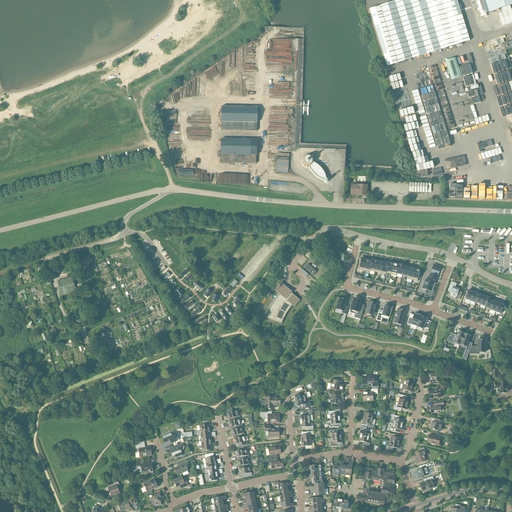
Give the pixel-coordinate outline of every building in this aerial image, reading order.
[(508,0),(474,0),(478,14),(496,10),(500,26),(511,22),(511,8),(510,9),(509,5),(510,5),(508,0)] [(505,50),(511,47),(511,41),(503,44),(505,50)] [(464,87),(479,83),(477,73),(473,74),(470,64),(457,67),(460,77),(462,77),(464,87)] [(474,90),(467,92),(476,125),(483,123),(480,110),(476,111),(474,104),(477,103),(476,96),(474,90)] [(222,130),(257,131),(257,123),(258,123),(258,107),(221,106),(221,122),(222,122),(222,130)] [(428,110),(430,116),(438,113),(436,107),(428,110)] [(433,138),(448,133),(445,121),(432,124),(434,131),(431,132),(433,138)] [(419,137),(407,139),(409,152),(421,150),(419,137)] [(221,163),(256,163),(256,155),(257,155),(257,146),(257,140),(221,139),(221,145),(221,155),(221,163)] [(478,141),(480,151),(492,148),(490,139),(478,141)] [(451,152),(448,145),(442,147),(445,154),(451,152)] [(487,158),(497,154),(495,149),(485,152),(487,158)] [(275,172),(288,172),(289,154),(276,153),(275,172)] [(310,153),(309,153),(308,153),(307,153),(306,153),(305,153),(304,154),(303,154),(303,155),(302,155),(302,156),(301,157),(301,158),(301,159),(300,159),(300,160),(300,161),(301,162),(301,163),(301,164),(302,165),(302,166),(303,166),(303,167),(304,167),(305,167),(305,168),(306,168),(307,168),(309,168),(310,170),(311,171),(312,173),(314,174),(315,176),(317,177),(318,178),(320,179),(322,180),(323,180),(323,181),(324,181),(324,182),(325,183),(326,183),(327,183),(328,183),(329,183),(329,182),(330,181),(330,180),(330,179),(329,179),(329,178),(328,178),(328,177),(327,177),(326,175),(326,173),(325,171),(324,169),(322,167),(321,166),(319,164),(317,163),(316,162),(316,161),(316,160),(316,159),(315,158),(315,157),(315,156),(314,156),(314,155),(313,155),(313,154),(312,154),(311,153),(310,153)] [(494,157),(484,160),(485,165),(495,163),(494,157)] [(449,162),(450,168),(466,165),(465,159),(449,162)] [(449,190),(448,198),(503,200),(503,192),(496,192),(497,180),(480,179),(480,183),(471,183),(471,184),(462,183),(461,186),(455,186),(455,187),(462,188),(461,195),(456,195),(456,190),(449,190)] [(357,195),(367,196),(367,186),(351,185),(351,195),(355,195),(357,195)] [(361,258),(358,270),(364,271),(367,260),(362,259),(362,258),(361,258)] [(367,260),(364,271),(369,273),(370,271),(372,261),(367,260)] [(372,261),(370,271),(375,272),(378,261),(373,260),(372,260),(372,261)] [(378,261),(375,272),(380,274),(383,262),(378,261)] [(383,262),(380,274),(386,275),(386,274),(388,264),(383,262)] [(388,264),(386,274),(391,275),(394,264),(389,262),(388,262),(388,264)] [(304,268),(313,275),(314,275),(316,272),(314,270),(316,267),(315,266),(316,264),(315,263),(314,264),(313,264),(311,266),(311,267),(308,264),(305,267),(304,268)] [(394,264),(391,275),(396,276),(397,274),(399,265),(394,264)] [(407,276),(406,279),(412,280),(415,269),(410,267),(407,276)] [(187,269),(180,275),(182,277),(189,271),(187,269)] [(415,269),(412,280),(417,281),(420,270),(415,269)] [(192,274),(185,280),(187,283),(194,277),(192,274)] [(424,281),(421,288),(426,289),(431,291),(432,292),(435,283),(438,277),(430,274),(429,278),(429,279),(429,280),(426,279),(425,282),(424,281)] [(61,296),(76,292),(72,277),(57,281),(61,296)] [(196,282),(193,284),(200,290),(203,287),(196,282)] [(451,282),(448,291),(451,293),(450,295),(456,297),(456,298),(460,299),(462,292),(459,291),(459,289),(455,288),(457,284),(451,282)] [(269,311),(266,318),(281,324),(282,322),(284,319),(286,314),(289,309),(292,305),(294,306),(299,300),(293,294),(292,295),(290,294),(291,293),(292,292),(281,283),(283,285),(277,292),(280,294),(276,300),(272,305),(269,311)] [(229,287),(223,294),(225,296),(231,289),(229,287)] [(468,290),(465,299),(470,301),(474,292),(469,290),(468,290)] [(474,292),(470,301),(475,303),(479,294),(474,292)] [(479,294),(475,303),(481,305),(484,296),(479,294)] [(188,295),(180,301),(182,304),(190,298),(188,295)] [(484,296),(481,305),(485,306),(486,307),(488,299),(489,299),(489,298),(484,296)] [(339,298),(336,309),(342,311),(342,313),(344,314),(346,314),(348,307),(345,306),(347,300),(339,298)] [(351,307),(350,312),(355,314),(354,317),(360,319),(364,308),(360,307),(361,303),(360,303),(361,300),(356,298),(355,298),(354,298),(353,302),(351,302),(350,306),(351,307)] [(485,306),(485,308),(490,310),(493,301),(489,299),(488,299),(486,307),(485,306)] [(192,301),(185,306),(187,309),(194,304),(192,301)] [(493,301),(490,310),(495,312),(499,303),(493,301)] [(368,302),(365,314),(369,315),(369,317),(373,318),(374,316),(376,316),(377,313),(374,312),(375,311),(374,311),(376,304),(368,302)] [(499,303),(495,312),(500,314),(501,314),(504,305),(503,305),(499,303)] [(228,306),(225,308),(230,316),(233,314),(228,306)] [(378,312),(376,320),(381,321),(382,318),(388,320),(392,307),(385,306),(383,314),(378,312)] [(198,309),(191,314),(193,317),(200,312),(198,309)] [(394,323),(401,325),(401,328),(404,329),(406,322),(407,320),(404,319),(406,311),(398,309),(394,321),(394,323)] [(222,311),(219,313),(225,320),(228,318),(222,311)] [(409,315),(407,324),(411,325),(411,324),(417,326),(421,316),(415,314),(414,317),(409,315)] [(417,326),(417,327),(423,329),(423,328),(428,330),(431,323),(426,321),(427,318),(421,316),(417,326)] [(115,323),(124,320),(123,317),(109,322),(111,328),(116,326),(115,323)] [(450,336),(448,342),(454,344),(454,343),(460,345),(464,334),(458,332),(457,335),(454,334),(452,337),(450,336)] [(464,334),(460,345),(466,347),(465,350),(469,352),(471,346),(472,343),(468,342),(470,336),(464,334)] [(475,347),(472,354),(477,354),(477,352),(485,353),(485,340),(477,340),(477,347),(475,347)] [(491,370),(491,378),(499,378),(498,373),(499,373),(499,370),(498,370),(498,369),(491,370)] [(433,381),(433,384),(440,384),(439,377),(436,378),(436,373),(430,374),(430,373),(427,374),(428,380),(429,380),(429,382),(433,381)] [(374,376),(362,377),(363,385),(372,384),(372,387),(378,387),(378,381),(374,381),(374,376)] [(402,376),(400,384),(403,384),(413,387),(414,382),(412,381),(413,379),(402,376)] [(330,390),(343,392),(344,386),(341,385),(342,381),(331,379),(330,383),(331,384),(330,390)] [(494,389),(500,389),(500,394),(506,393),(506,386),(509,386),(509,382),(506,382),(506,381),(499,381),(499,382),(494,383),(494,389)] [(399,392),(405,393),(406,391),(412,392),(413,387),(403,384),(402,389),(400,389),(399,392)] [(438,390),(429,391),(430,399),(441,397),(441,392),(444,392),(444,387),(438,387),(438,390)] [(363,393),(363,401),(373,401),(373,395),(378,395),(378,389),(371,390),(371,393),(363,393)] [(294,398),(295,401),(305,398),(305,399),(308,398),(306,390),(298,392),(299,395),(295,396),(295,398),(294,398)] [(341,399),(339,399),(339,396),(330,394),(329,400),(331,400),(330,403),(340,405),(341,399)] [(398,402),(408,405),(409,400),(407,399),(408,397),(399,395),(398,397),(400,398),(398,402)] [(265,398),(265,409),(273,408),(274,405),(280,405),(280,398),(265,398)] [(296,405),(297,404),(298,407),(301,406),(302,409),(311,407),(310,403),(309,403),(306,403),(305,399),(305,398),(295,401),(296,405)] [(433,405),(431,406),(432,414),(441,413),(441,409),(444,408),(443,401),(434,402),(433,402),(433,405)] [(393,409),(401,412),(402,409),(407,410),(408,405),(398,402),(398,406),(395,405),(393,409)] [(363,418),(373,420),(374,415),(375,415),(376,412),(370,411),(370,409),(364,408),(364,413),(363,418)] [(300,418),(299,418),(300,422),(310,421),(313,421),(312,413),(312,409),(309,410),(304,410),(304,413),(305,416),(300,416),(300,418)] [(229,419),(230,422),(239,419),(239,420),(240,419),(239,416),(238,416),(236,411),(227,414),(227,417),(227,420),(229,419)] [(330,414),(331,419),(340,419),(340,414),(335,414),(335,411),(328,412),(328,415),(330,414)] [(268,419),(268,422),(279,422),(279,414),(272,414),(272,412),(260,412),(260,417),(263,419),(268,419)] [(394,424),(403,425),(404,420),(405,416),(399,415),(399,416),(393,415),(392,418),(395,419),(394,424)] [(367,427),(374,428),(375,420),(373,420),(363,418),(362,423),(367,424),(367,427)] [(231,428),(232,430),(241,428),(243,428),(242,424),(240,425),(239,420),(239,419),(230,422),(229,422),(230,425),(229,426),(230,428),(231,428)] [(329,427),(329,428),(338,427),(338,424),(341,424),(340,419),(331,419),(331,421),(328,423),(328,426),(329,427)] [(431,429),(440,432),(441,431),(442,431),(443,431),(443,430),(443,428),(442,427),(442,424),(443,425),(444,422),(436,419),(435,423),(433,422),(431,429)] [(209,421),(203,422),(203,425),(199,425),(200,431),(210,430),(209,421)] [(304,427),(304,430),(313,429),(313,426),(310,427),(310,421),(300,422),(300,425),(301,425),(301,427),(304,427)] [(403,425),(394,424),(393,429),(390,428),(390,431),(399,433),(399,430),(402,430),(403,425)] [(269,432),(269,437),(279,437),(279,429),(271,429),(271,426),(265,426),(265,432),(269,432)] [(234,437),(234,439),(244,436),(244,437),(245,436),(244,433),(243,433),(241,428),(232,430),(232,431),(232,434),(231,434),(232,437),(234,437)] [(360,436),(370,438),(370,433),(372,433),(372,430),(367,429),(366,432),(360,431),(360,436)] [(331,433),(332,438),(342,438),(341,433),(338,433),(338,430),(330,431),(330,433),(331,433)] [(168,434),(162,436),(164,443),(170,441),(171,444),(179,441),(178,437),(176,438),(174,432),(168,435),(168,434)] [(301,437),(301,441),(311,440),(311,435),(314,434),(313,432),(304,432),(305,435),(301,436),(301,437)] [(390,442),(400,443),(401,438),(395,437),(396,435),(390,434),(389,436),(391,437),(390,442)] [(427,443),(439,446),(440,439),(444,440),(444,436),(438,434),(437,437),(429,435),(427,443)] [(236,445),(237,448),(247,445),(246,441),(245,442),(244,437),(244,436),(234,439),(235,442),(234,442),(235,445),(236,445)] [(363,445),(370,446),(370,443),(369,443),(370,438),(360,436),(359,441),(364,442),(363,445)] [(342,438),(332,438),(332,443),(331,443),(331,447),(337,446),(337,443),(342,443),(342,438)] [(307,446),(307,449),(315,449),(314,445),(312,446),(311,440),(301,441),(301,444),(302,444),(302,446),(307,446)] [(174,456),(175,458),(182,455),(181,452),(182,452),(183,450),(184,448),(184,447),(184,446),(188,444),(187,441),(183,443),(169,449),(172,456),(174,456)] [(142,442),(135,443),(136,452),(140,452),(141,457),(151,455),(150,447),(143,448),(142,442)] [(387,449),(393,450),(393,448),(399,449),(400,443),(390,442),(389,447),(387,446),(387,449)] [(268,456),(268,459),(277,458),(277,455),(281,454),(280,446),(268,448),(269,456),(268,456)] [(417,457),(414,457),(416,465),(426,462),(424,457),(429,455),(427,450),(424,451),(423,448),(420,449),(421,452),(416,454),(417,457)] [(238,457),(238,460),(248,459),(249,459),(249,455),(247,455),(246,450),(237,451),(237,455),(236,455),(236,457),(238,457)] [(213,453),(205,455),(205,458),(206,463),(216,462),(215,457),(214,457),(213,453)] [(271,463),(272,470),(283,468),(282,461),(278,461),(277,458),(268,459),(269,463),(271,463)] [(239,466),(239,469),(249,467),(249,468),(250,467),(250,464),(249,464),(248,459),(238,460),(238,461),(238,463),(237,463),(238,466),(239,466)] [(141,466),(142,473),(153,471),(152,463),(149,464),(149,460),(137,462),(137,467),(141,466)] [(175,468),(177,475),(187,471),(185,464),(188,463),(187,460),(177,464),(178,467),(175,468)] [(345,475),(351,476),(353,462),(350,462),(349,466),(346,465),(345,475)] [(422,468),(417,470),(420,478),(429,475),(427,469),(435,467),(433,462),(421,466),(422,468)] [(240,475),(241,478),(252,476),(251,473),(250,473),(249,468),(249,467),(239,469),(240,469),(239,469),(240,472),(239,472),(239,475),(240,475)] [(356,501),(384,505),(384,504),(390,505),(390,501),(396,501),(397,496),(394,495),(395,490),(392,489),(393,484),(394,484),(395,478),(394,478),(395,471),(372,468),(372,469),(361,467),(359,480),(365,481),(365,480),(381,482),(380,488),(382,488),(381,493),(369,491),(369,490),(363,489),(362,496),(357,495),(356,501)] [(209,481),(210,481),(218,480),(217,477),(218,477),(217,472),(208,473),(209,479),(209,481)] [(420,484),(423,491),(434,488),(431,481),(434,480),(433,477),(423,480),(424,483),(420,484)] [(174,481),(176,487),(184,484),(185,487),(188,486),(186,481),(184,482),(182,478),(174,481)] [(144,493),(145,495),(153,492),(151,490),(158,487),(155,480),(144,484),(145,487),(144,487),(145,492),(144,493)] [(109,490),(111,497),(120,493),(117,486),(119,485),(118,482),(105,487),(106,491),(109,490)] [(278,484),(279,490),(288,489),(287,486),(291,486),(290,482),(278,484)] [(246,497),(246,500),(255,498),(253,492),(241,495),(242,498),(246,497)] [(151,500),(154,507),(162,504),(161,501),(163,500),(160,493),(153,496),(154,499),(151,500)] [(213,498),(214,504),(223,503),(223,500),(226,499),(226,496),(213,498)] [(243,503),(244,507),(256,504),(255,498),(246,500),(247,502),(243,503)] [(118,504),(120,511),(131,508),(130,506),(133,505),(131,499),(118,504)] [(336,511),(337,509),(342,509),(343,500),(337,499),(337,500),(334,500),(332,510),(333,511),(336,511)] [(347,511),(350,511),(352,506),(348,505),(349,501),(343,500),(342,509),(347,510),(347,511)]
